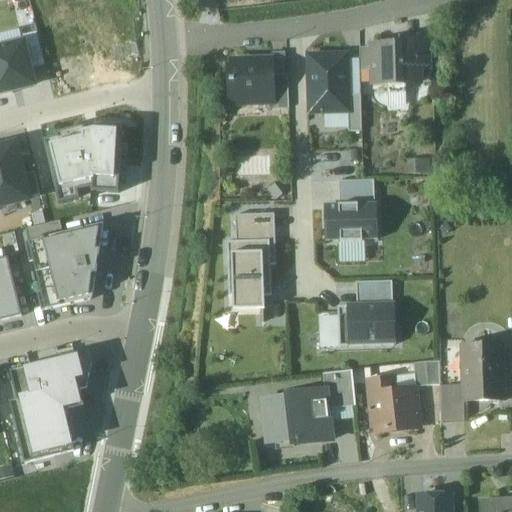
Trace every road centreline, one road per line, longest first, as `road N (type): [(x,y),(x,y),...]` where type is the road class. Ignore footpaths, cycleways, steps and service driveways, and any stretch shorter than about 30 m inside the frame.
road 1 (residential): [(164,511),(301,486),(511,463)]
road 2 (residential): [(164,45),(440,0)]
road 3 (tertiary): [(143,328),(163,90)]
road 4 (tertiary): [(107,511),(143,328)]
road 5 (residential): [(163,90),(0,124)]
road 6 (residential): [(0,350),(95,328),(143,328)]
